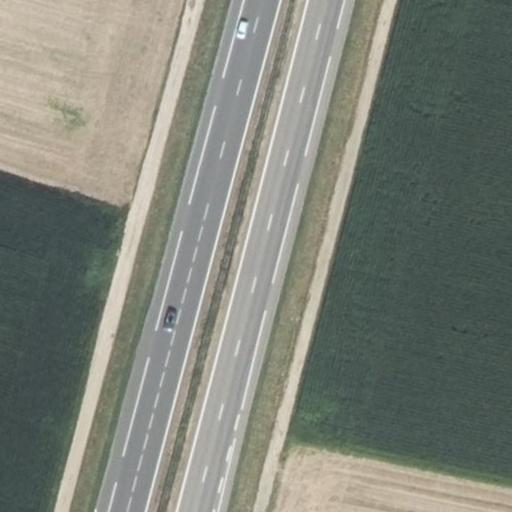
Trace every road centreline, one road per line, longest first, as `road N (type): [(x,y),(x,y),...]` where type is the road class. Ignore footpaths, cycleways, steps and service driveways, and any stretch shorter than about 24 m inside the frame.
road 1 (track): [(204,0),(64,511)]
road 2 (trunk): [(262,0),(125,511)]
road 3 (track): [(260,511),(393,0)]
road 4 (trunk): [(199,495),(325,0)]
